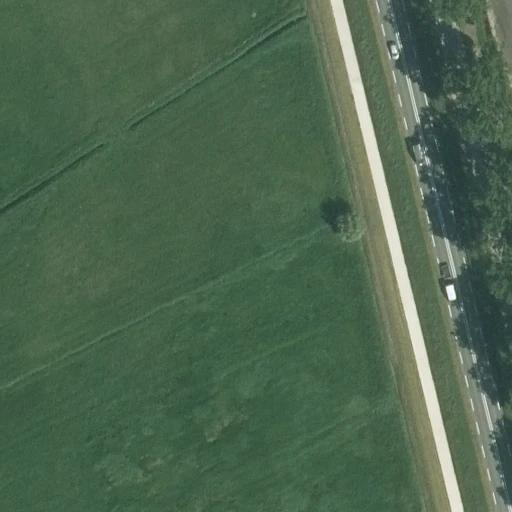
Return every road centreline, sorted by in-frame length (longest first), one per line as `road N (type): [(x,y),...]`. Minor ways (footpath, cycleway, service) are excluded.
road 1 (primary): [(509,511),(387,0)]
road 2 (unclassified): [(511,302),(440,0)]
